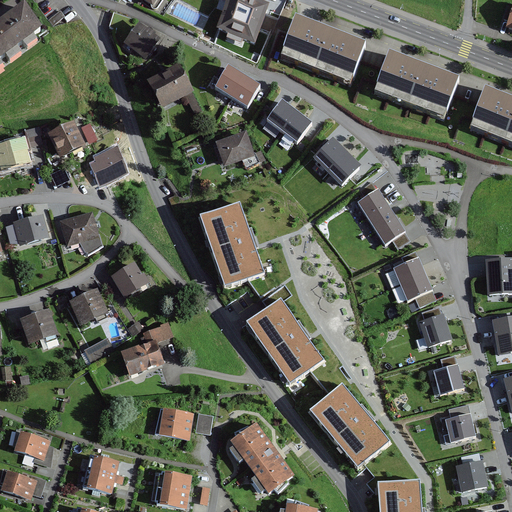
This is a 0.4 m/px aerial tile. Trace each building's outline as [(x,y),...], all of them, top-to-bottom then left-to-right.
[(145,0),(160,10),(166,0),(145,0)] [(269,2),(262,0),(227,0),(218,26),(254,40),(269,2)] [(26,9),(0,27),(0,65),(44,33),(26,9)] [(354,80),(367,45),(294,18),(281,54),(354,80)] [(165,42),(144,27),(130,47),(151,62),(165,42)] [(448,113),(460,80),(389,53),(376,86),(448,113)] [(181,70),(152,84),(164,109),(193,94),(181,70)] [(243,81),(228,72),(217,90),(232,99),(243,81)] [(258,90),(243,81),(232,99),(247,107),(258,90)] [(511,136),(511,98),(483,88),(471,121),(511,136)] [(296,116),(282,106),(269,123),(283,133),(296,116)] [(309,127),(296,116),(283,133),(297,143),(309,127)] [(85,125),(59,136),(68,160),(95,150),(85,125)] [(252,136),(222,147),(231,171),(261,160),(252,136)] [(29,143),(0,150),(0,153),(6,175),(35,167),(29,143)] [(346,157),(333,144),(316,162),(328,174),(346,157)] [(358,169),(346,157),(328,174),(341,186),(358,169)] [(56,188),(71,182),(66,171),(52,176),(56,188)] [(360,206),(369,219),(387,207),(379,194),(360,206)] [(198,216),(221,286),(259,273),(236,203),(198,216)] [(369,219),(377,232),(396,221),(387,207),(369,219)] [(96,215),(61,225),(68,248),(85,243),(89,255),(106,250),(96,215)] [(44,219),(17,227),(23,248),(51,240),(44,219)] [(377,232),(386,246),(404,234),(396,221),(377,232)] [(511,256),(487,259),(490,292),(511,290),(511,256)] [(424,278),(418,263),(396,272),(402,287),(424,278)] [(134,266),(114,279),(126,297),(146,284),(134,266)] [(430,292),(424,278),(402,287),(408,302),(430,292)] [(97,293),(72,305),(81,325),(106,313),(97,293)] [(246,327),(290,388),(325,363),(281,302),(246,327)] [(49,314),(22,323),(30,344),(56,334),(49,314)] [(444,317),(420,325),(428,351),(453,343),(444,317)] [(511,351),(511,317),(493,320),(499,353),(511,351)] [(132,336),(145,331),(141,323),(129,328),(132,336)] [(150,349),(126,357),(134,378),(166,367),(160,349),(173,344),(167,327),(145,335),(150,349)] [(107,342),(85,354),(91,364),(113,352),(107,342)] [(5,368),(7,382),(13,381),(11,367),(5,368)] [(458,368),(434,374),(440,399),(464,392),(458,368)] [(309,415),(358,473),(391,445),(342,387),(309,415)] [(197,417),(166,411),(162,436),(193,442),(197,417)] [(197,435),(212,436),(214,417),(199,416),(197,435)] [(476,440),(471,417),(445,423),(451,446),(476,440)] [(297,480),(260,428),(235,446),(273,498),(297,480)] [(53,445),(25,434),(18,452),(46,463),(53,445)] [(462,495),(489,490),(483,463),(481,463),(480,455),(461,459),(463,467),(456,469),(462,495)] [(119,464),(92,458),(88,473),(115,480),(119,464)] [(115,480),(88,473),(85,489),(112,495),(115,480)] [(38,484),(9,474),(3,490),(33,500),(38,484)] [(190,479),(163,475),(160,491),(188,495),(190,479)] [(377,487),(379,511),(422,511),(420,483),(377,487)] [(209,506),(211,489),(204,488),(201,505),(209,506)] [(188,495),(160,491),(158,507),(186,511),(188,495)]
